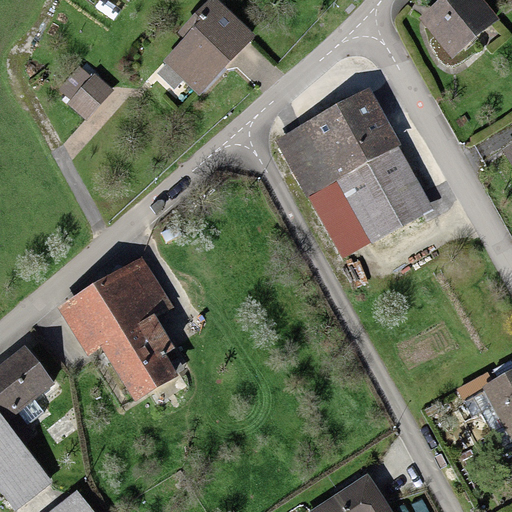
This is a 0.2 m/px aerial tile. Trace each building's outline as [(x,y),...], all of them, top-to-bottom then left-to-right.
[(473,0),(450,0),(419,25),(449,61),(494,24),(473,0)] [(183,48),(165,67),(199,98),(250,43),(211,7),(178,43),(183,48)] [(92,81),(68,108),(86,123),(109,95),(92,81)] [(428,214),(365,97),(276,145),(339,262),(428,214)] [(165,305),(137,265),(59,318),(87,359),(95,353),(134,409),(184,375),(145,319),(165,305)] [(20,357),(0,372),(0,422),(5,429),(49,393),(20,357)] [(511,380),(470,402),(481,423),(496,416),(511,447),(511,380)] [(21,511),(52,487),(5,429),(0,422),(0,496),(12,511),(21,511)] [(382,511),(364,483),(318,511),(382,511)] [(82,511),(73,500),(57,511),(82,511)]
